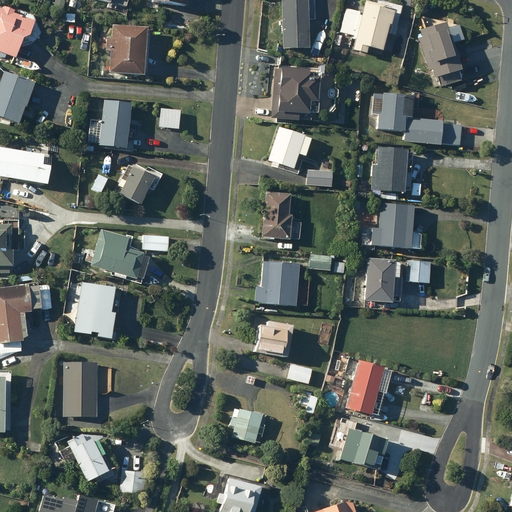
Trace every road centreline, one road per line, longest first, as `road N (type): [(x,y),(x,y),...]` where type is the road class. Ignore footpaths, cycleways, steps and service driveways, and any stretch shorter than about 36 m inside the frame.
road 1 (residential): [(234,0),(204,275),(172,408)]
road 2 (residential): [(511,79),(489,300),(447,483)]
